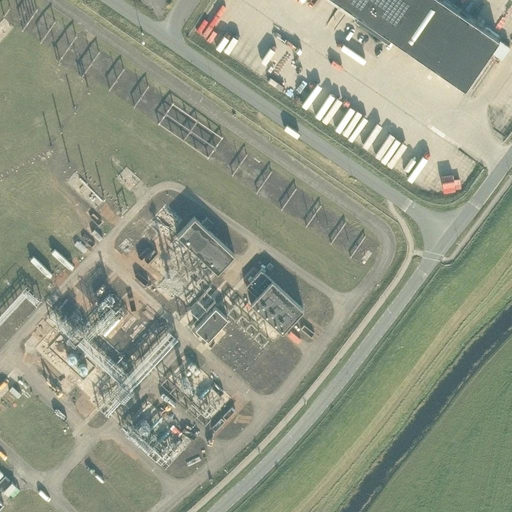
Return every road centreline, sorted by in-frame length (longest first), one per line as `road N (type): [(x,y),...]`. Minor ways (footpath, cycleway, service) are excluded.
road 1 (unclassified): [(110,0),(449,235)]
road 2 (unclassified): [(215,511),(307,421),(449,235)]
